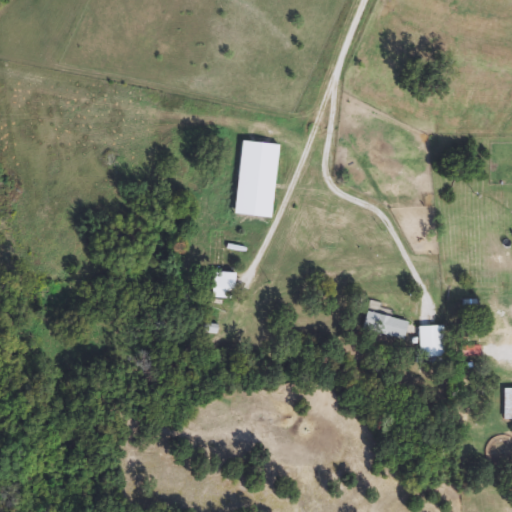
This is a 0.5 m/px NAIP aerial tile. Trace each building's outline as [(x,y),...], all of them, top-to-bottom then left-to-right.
[(211,304),(211,273),(232,273),(232,304),(211,304)] [(403,340),(358,331),(361,312),(407,321),(403,340)] [(415,357),(415,326),(444,326),(444,357),(415,357)] [(477,338),(458,338),(458,326),(477,326),(477,338)] [(502,389),(511,388),(511,419),(502,420),(502,389)]
